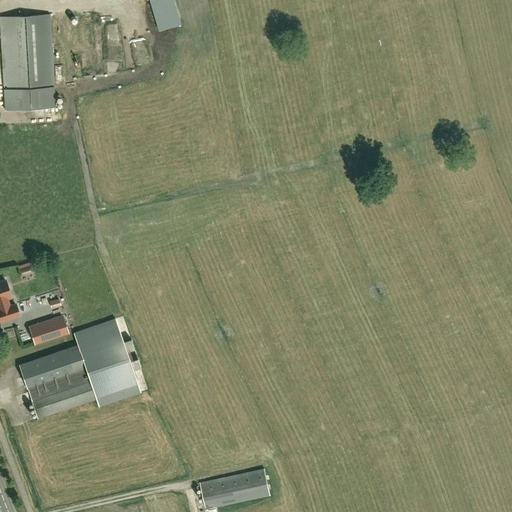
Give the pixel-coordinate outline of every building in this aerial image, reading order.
[(0,20),(5,110),(55,107),(50,14),(0,16),(0,20)] [(6,284),(5,280),(0,281),(0,320),(20,315),(16,302),(10,304),(7,297),(10,296),(6,284)] [(35,343),(67,333),(62,316),(30,326),(35,343)] [(38,418),(96,398),(102,414),(138,402),(133,388),(114,333),(109,322),(74,332),(78,345),(53,353),(56,361),(22,372),(38,418)] [(201,511),(206,511),(205,507),(270,493),(265,472),(201,487),(205,506),(200,508),(201,511)]
